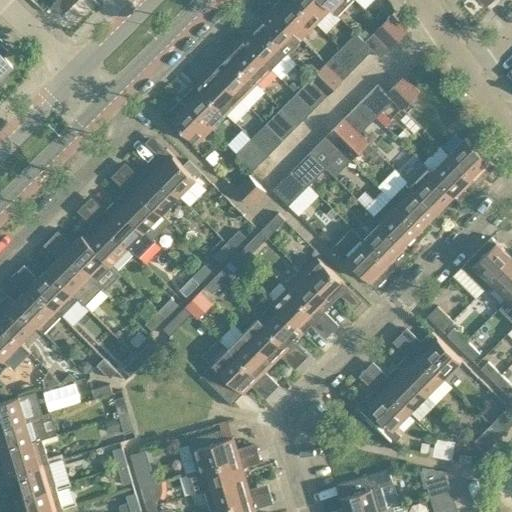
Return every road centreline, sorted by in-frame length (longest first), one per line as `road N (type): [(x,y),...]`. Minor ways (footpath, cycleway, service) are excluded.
road 1 (residential): [(303,511),(276,422),(511,189)]
road 2 (residential): [(0,256),(129,126),(103,100)]
road 3 (tertiary): [(0,203),(103,100)]
road 4 (tertiary): [(103,100),(205,0)]
